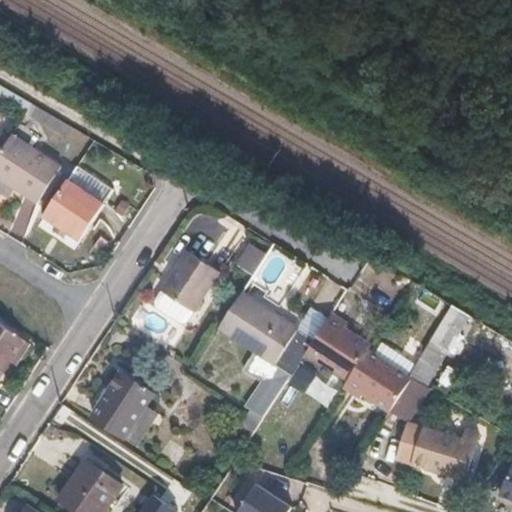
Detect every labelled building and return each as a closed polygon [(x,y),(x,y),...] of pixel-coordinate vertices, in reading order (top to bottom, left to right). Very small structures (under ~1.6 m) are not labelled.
[(62,166),(12,134),(0,152),(0,176),(17,187),(40,201),(62,166)] [(112,188),(77,166),(68,179),(103,202),(112,188)] [(17,187),(0,176),(0,187),(12,195),(17,187)] [(103,202),(68,179),(44,217),(80,240),(104,203),(103,202)] [(238,266),(254,273),(263,252),(248,245),(238,266)] [(219,278),(185,257),(161,296),(194,316),(219,278)] [(293,378),(309,354),(318,340),(244,295),(220,332),(256,354),(293,378)] [(333,316),(318,340),(309,354),(350,381),(368,352),(371,347),(346,330),(349,326),(333,316)] [(0,379),(25,341),(0,324),(0,379)] [(409,379),(368,352),(350,381),(346,387),(363,398),(365,394),(391,411),(409,379)] [(410,379),(425,387),(440,362),(425,353),(409,378),(410,379)] [(266,420),(280,399),(293,378),(256,354),(245,373),(265,385),(249,409),(252,410),(266,420)] [(122,377),(93,420),(125,441),(154,398),(122,377)] [(429,389),(410,379),(391,411),(407,422),(429,389)] [(226,451),(241,460),(252,442),(266,420),(252,410),(226,451)] [(408,460),(419,426),(410,424),(399,458),(408,460)] [(466,440),(419,426),(408,460),(469,479),(482,435),(469,431),(466,440)] [(103,511),(123,483),(86,459),(59,501),(76,511),(103,511)] [(511,465),(499,490),(511,497),(511,465)] [(248,476),(225,509),(229,511),(287,511),(291,506),(248,476)] [(176,511),(177,510),(149,492),(135,511),(176,511)]
